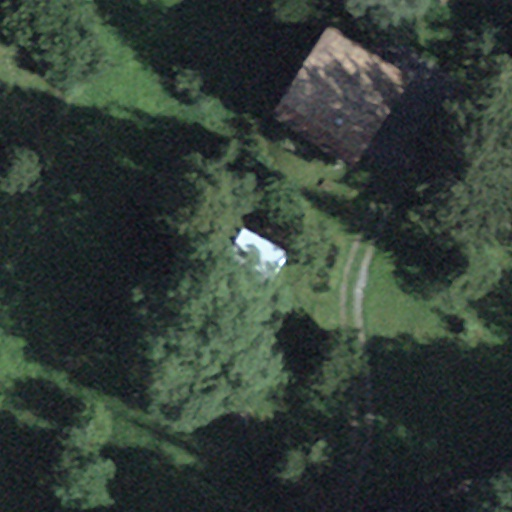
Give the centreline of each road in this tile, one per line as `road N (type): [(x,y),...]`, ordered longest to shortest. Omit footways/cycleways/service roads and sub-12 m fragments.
road 1 (track): [(328,511),(359,454),(352,272),(429,85)]
road 2 (track): [(377,511),(511,461)]
